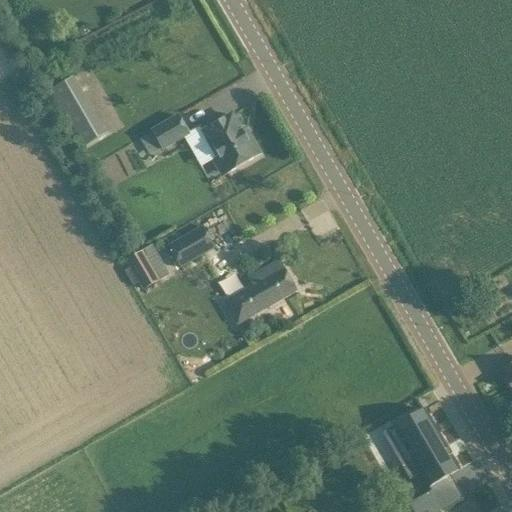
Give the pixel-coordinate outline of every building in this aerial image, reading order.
[(84,145),(106,132),(73,75),(51,88),(84,145)] [(227,175),(260,156),(250,139),(247,141),(232,115),(203,132),(227,175)] [(161,150),(165,147),(189,133),(179,116),(151,132),(161,150)] [(178,269),(215,249),(203,228),(167,248),(178,269)] [(152,247),(167,272),(175,268),(160,242),(152,247)] [(160,281),(143,252),(126,262),(143,292),(160,281)] [(280,262),(263,272),(248,280),(253,288),(227,302),(239,323),(296,290),(280,262)] [(511,365),(499,373),(511,396),(511,365)] [(424,411),(407,421),(395,428),(428,488),(442,480),(459,470),(424,411)] [(437,511),(445,508),(435,490),(432,486),(409,500),(416,511),(437,511)]
